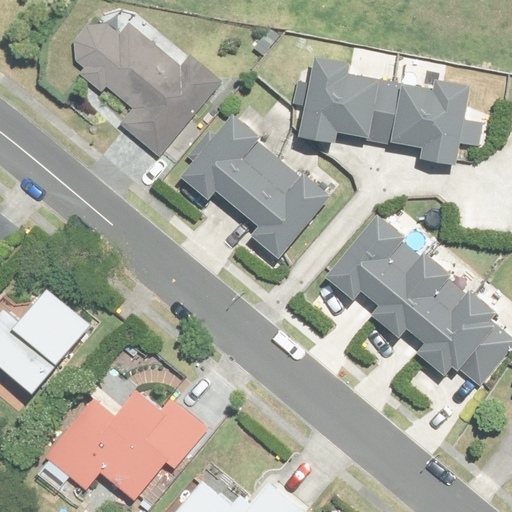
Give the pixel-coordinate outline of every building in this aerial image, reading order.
[(160,158),(222,82),(193,57),(184,68),(132,22),(123,33),(112,23),(93,22),(77,35),(76,60),(85,67),(79,74),(103,94),(110,86),(135,107),(120,125),(160,158)] [(384,78),(350,73),(352,63),(317,57),(304,136),(339,141),(340,130),(375,136),(384,78)] [(473,85),(441,81),(439,91),(406,86),(398,143),(426,147),(425,160),(461,165),(473,85)] [(248,157),(266,136),(240,113),(184,176),(211,200),(221,189),(262,225),(255,233),(281,257),(334,196),(308,173),(290,194),(248,157)] [(457,275),(429,250),(423,256),(407,241),(412,235),(387,213),(330,277),(356,299),(364,290),(382,306),(376,313),(402,337),(410,328),(429,344),(422,352),(448,374),(457,365),(482,387),(511,353),(511,334),(496,320),(501,314),(472,289),(467,295),(452,281),(457,275)] [(7,301),(0,310),(0,358),(38,388),(93,317),(51,285),(27,317),(7,301)] [(123,411),(97,391),(48,456),(86,485),(100,466),(140,498),(166,464),(174,470),(207,427),(169,398),(165,402),(143,385),(123,411)] [(232,500),(197,470),(163,511),(313,511),(273,477),(255,497),(243,487),(232,500)]
